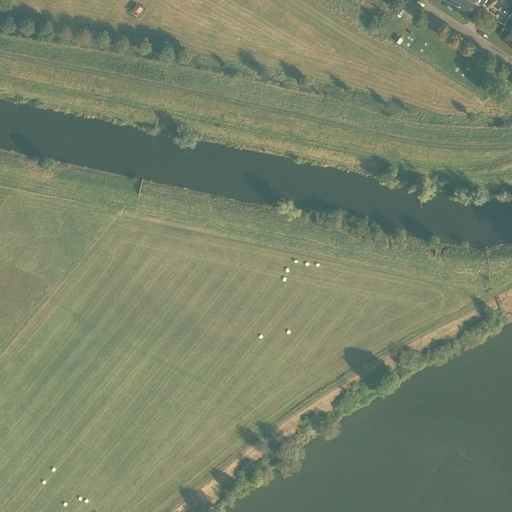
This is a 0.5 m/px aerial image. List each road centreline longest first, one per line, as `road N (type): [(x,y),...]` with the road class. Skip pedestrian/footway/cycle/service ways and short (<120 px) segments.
road 1 (track): [(168,511),(270,428),(511,286)]
road 2 (unclassified): [(408,0),(511,68)]
